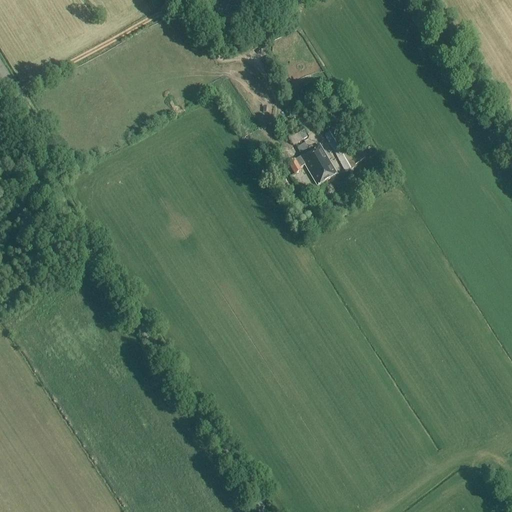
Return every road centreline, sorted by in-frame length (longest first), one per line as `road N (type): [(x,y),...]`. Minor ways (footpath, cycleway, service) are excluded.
road 1 (unclassified): [(263,511),(72,223),(35,126),(0,67)]
road 2 (track): [(511,145),(418,0)]
